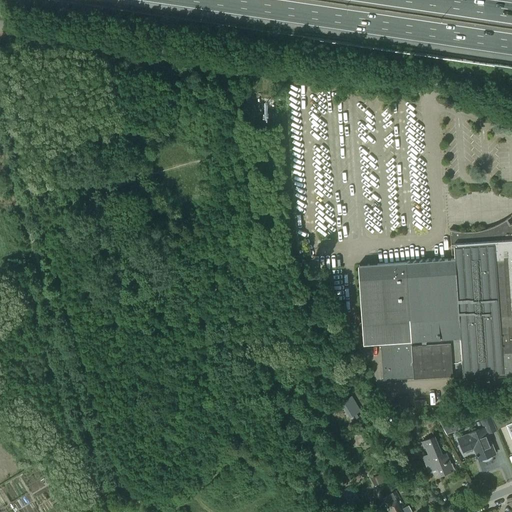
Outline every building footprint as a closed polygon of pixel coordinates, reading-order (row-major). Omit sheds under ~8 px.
[(406,262),(358,265),(363,344),(380,343),(383,379),(452,375),(452,374),(463,373),(463,374),(511,370),(511,223),(510,224),(509,224),(506,220),(509,218),(510,216),(508,217),(506,219),(502,221),(500,223),(497,224),(493,226),(489,228),(485,229),(481,230),(476,231),(470,231),(465,231),(460,231),(454,230),(452,230),(449,229),(449,230),(451,230),(451,234),(450,234),(451,254),(454,254),(454,258),(444,259),(441,257),(438,259),(434,258),(431,260),(428,258),(425,260),(422,259),(419,261),(415,259),(412,261),(409,260),(406,262)] [(342,389),(336,393),(341,400),(340,401),(350,417),(349,417),(352,421),(359,418),(356,413),(361,411),(352,397),(348,399),(342,389)] [(407,396),(397,397),(398,413),(408,412),(407,396)] [(454,400),(443,401),(443,414),(455,413),(454,400)] [(511,418),(510,413),(492,415),(498,429),(506,425),(511,439),(511,418)] [(487,433),(496,429),(490,414),(472,415),(474,420),(480,418),(484,427),(458,438),(464,452),(473,448),(476,454),(475,455),(476,457),(477,457),(478,460),(482,458),(483,461),(485,461),(487,461),(489,460),(491,459),(492,457),(491,455),(495,453),(495,452),(494,453),(491,446),(492,445),(487,433)] [(434,437),(422,441),(424,447),(425,446),(429,454),(423,457),(429,471),(438,468),(441,475),(453,470),(446,453),(442,455),(434,437)] [(387,472),(378,476),(380,483),(390,478),(387,472)] [(350,487),(343,491),(348,502),(355,498),(350,487)] [(399,498),(384,506),(387,511),(411,511),(408,506),(404,508),(399,498)]
